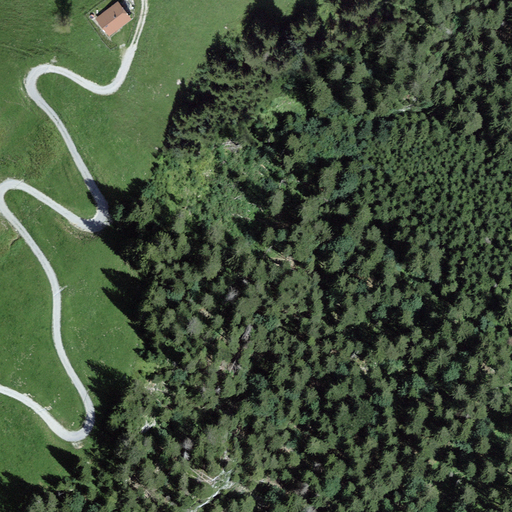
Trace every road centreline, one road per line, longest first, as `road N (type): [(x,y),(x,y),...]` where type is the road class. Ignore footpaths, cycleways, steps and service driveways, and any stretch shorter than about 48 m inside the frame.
road 1 (track): [(140,0),(140,24),(104,89),(51,70),(29,81),(100,205),(99,221),(86,225),(16,183),(0,185)]
road 2 (track): [(0,204),(52,281),(57,341),(80,418),(73,437),(58,439),(17,395),(0,390)]
